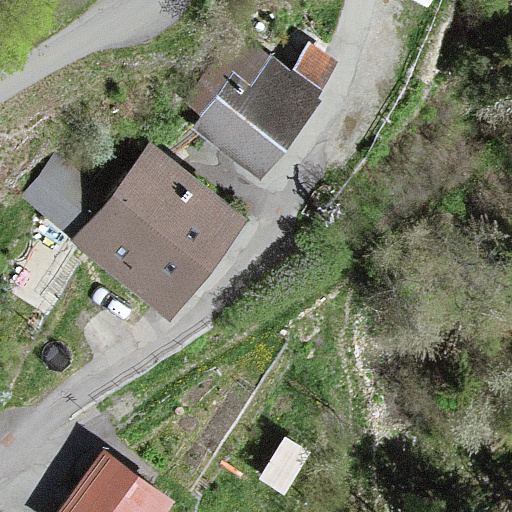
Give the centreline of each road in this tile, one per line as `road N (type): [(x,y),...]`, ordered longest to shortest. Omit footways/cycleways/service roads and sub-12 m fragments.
road 1 (residential): [(359,0),(333,83),(225,268),(0,453)]
road 2 (unclassified): [(140,0),(0,80)]
